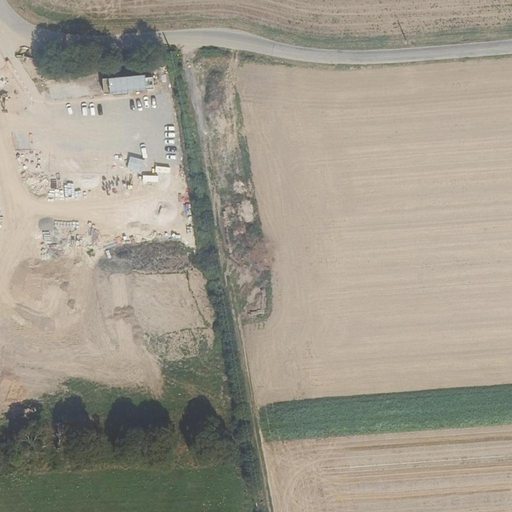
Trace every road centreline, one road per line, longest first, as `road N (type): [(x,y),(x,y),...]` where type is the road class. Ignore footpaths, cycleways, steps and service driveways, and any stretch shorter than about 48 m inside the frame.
road 1 (unclassified): [(511,46),(328,55),(228,38),(61,44),(15,26)]
road 2 (track): [(188,39),(272,511)]
